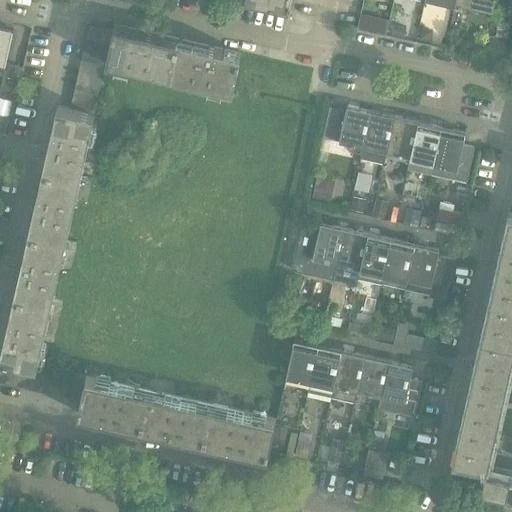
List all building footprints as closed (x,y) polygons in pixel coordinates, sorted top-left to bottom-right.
[(456,0),(456,3),(493,11),(495,0),(456,0)] [(361,12),(357,28),(386,34),(389,18),(361,12)] [(106,61),(170,75),(178,38),(115,23),(113,31),(110,43),(108,55),(106,61)] [(89,25),(86,37),(110,43),(113,31),(89,25)] [(0,26),(0,62),(6,64),(14,30),(0,26)] [(108,55),(110,43),(86,37),(84,49),(108,55)] [(178,38),(170,75),(233,89),(242,52),(178,38)] [(84,49),(81,61),(105,66),(106,61),(108,55),(84,49)] [(102,78),(105,66),(81,61),(78,73),(102,78)] [(9,75),(22,81),(27,68),(13,63),(9,75)] [(78,73),(76,84),(100,90),(102,78),(78,73)] [(97,101),(100,90),(76,84),(73,96),(97,101)] [(73,96),(70,107),(95,113),(97,101),(73,96)] [(70,107),(58,105),(44,168),(80,177),(95,113),(70,107)] [(339,140),(364,146),(372,111),(347,105),(339,140)] [(0,130),(8,132),(13,112),(0,109),(0,130)] [(395,116),(372,111),(364,146),(361,158),(385,163),(387,151),(395,116)] [(387,151),(410,156),(418,121),(395,116),(387,151)] [(442,126),(418,121),(410,156),(434,162),(442,126)] [(466,132),(442,126),(434,162),(431,173),(467,181),(475,146),(463,143),(466,132)] [(67,240),(80,177),(44,168),(29,231),(67,240)] [(360,169),(353,207),(365,210),(372,172),(360,169)] [(334,198),(337,179),(319,177),(316,195),(334,198)] [(441,206),(439,222),(455,223),(457,208),(441,206)] [(511,469),(494,465),(511,385),(511,212),(510,212),(454,460),(487,468),(482,489),(507,495),(510,478),(511,478),(511,469)] [(313,258),(337,264),(345,228),(321,222),(313,258)] [(369,233),(345,228),(337,264),(361,269),(369,233)] [(53,302),(67,240),(29,231),(15,294),(53,302)] [(392,238),(369,233),(361,269),(358,279),(382,284),(392,238)] [(415,244),(392,238),(382,284),(405,289),(415,244)] [(446,300),(455,259),(438,255),(439,249),(415,244),(405,289),(429,294),(429,296),(446,300)] [(4,358),(16,361),(28,364),(39,366),(53,302),(15,294),(1,358),(4,358)] [(438,335),(411,332),(412,322),(399,321),(397,345),(437,349),(438,335)] [(383,326),(381,337),(396,339),(397,328),(383,326)] [(311,381),(319,345),(295,340),(287,375),(311,381)] [(311,381),(334,386),(342,350),(319,345),(311,381)] [(355,403),(358,391),(366,356),(342,350),(334,386),(332,397),(355,403)] [(358,391),(381,396),(389,361),(366,356),(358,391)] [(0,373),(0,382),(11,385),(16,361),(4,358),(0,373)] [(16,361),(11,385),(22,388),(28,364),(16,361)] [(389,361),(381,396),(379,408),(414,416),(422,381),(410,378),(413,366),(389,361)] [(39,366),(28,364),(22,388),(34,390),(40,366),(39,366)] [(40,366),(34,390),(46,393),(52,369),(40,366)] [(63,371),(52,369),(46,393),(58,396),(63,371)] [(63,371),(58,396),(70,399),(75,374),(63,371)] [(70,399),(81,401),(86,377),(75,374),(70,399)] [(81,401),(78,413),(141,427),(150,390),(86,376),(86,377),(81,401)] [(213,404),(150,390),(141,427),(204,441),(213,404)] [(213,404),(204,441),(269,455),(277,418),(213,404)]
